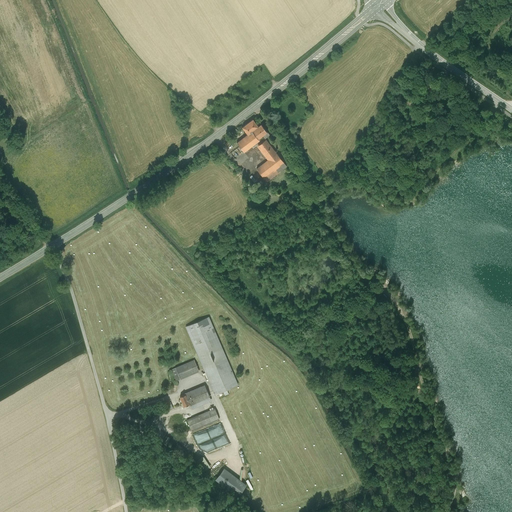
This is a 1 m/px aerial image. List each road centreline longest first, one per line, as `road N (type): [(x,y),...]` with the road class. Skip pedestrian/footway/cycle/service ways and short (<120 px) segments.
road 1 (track): [(498,100),(505,125),(456,152),(412,199),(389,204),(363,185),(347,186),(325,206),(344,249),(408,328),(454,486),(444,511)]
road 2 (secondary): [(50,247),(219,133),(379,4)]
road 3 (unclassified): [(50,247),(72,293),(127,511)]
road 4 (tertiary): [(379,4),(425,49),(511,109)]
